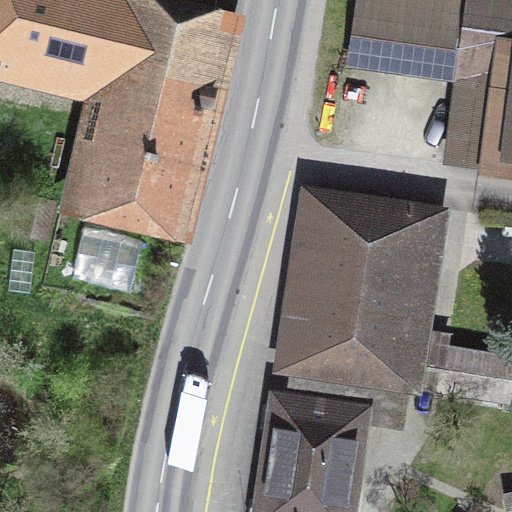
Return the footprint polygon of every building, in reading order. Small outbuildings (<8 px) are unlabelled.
[(7,0),(0,31),(0,68),(110,95),(88,193),(180,216),(232,0),(7,0)] [(511,1),(500,0),(360,0),(355,39),(470,55),(457,153),(511,160),(511,1)] [(280,404),(263,511),(344,511),(358,415),(382,419),(388,379),(411,382),(436,213),(312,195),(286,363),(293,364),(287,405),(280,404)] [(83,232),(79,276),(136,281),(140,238),(83,232)] [(446,349),(440,383),(505,393),(511,360),(446,349)]
